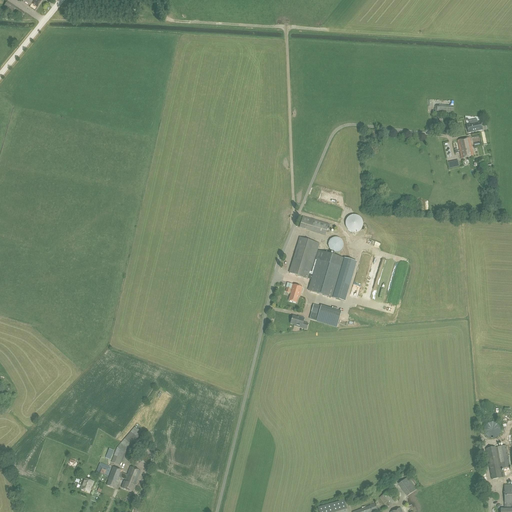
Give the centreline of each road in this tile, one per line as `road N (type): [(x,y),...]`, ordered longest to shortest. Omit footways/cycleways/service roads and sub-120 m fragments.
road 1 (unclassified): [(217,511),(272,283),(332,136),(348,125),(426,134)]
road 2 (track): [(296,221),(286,27)]
